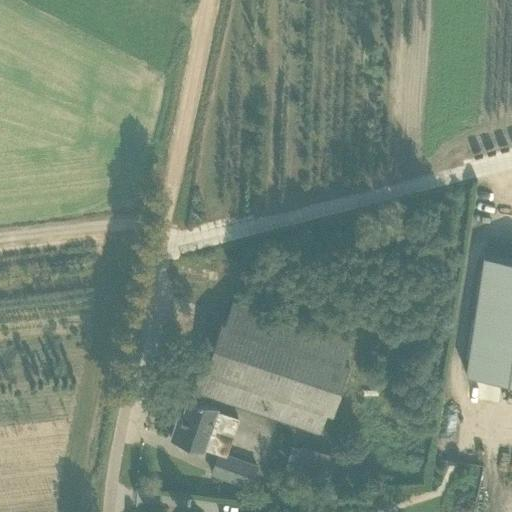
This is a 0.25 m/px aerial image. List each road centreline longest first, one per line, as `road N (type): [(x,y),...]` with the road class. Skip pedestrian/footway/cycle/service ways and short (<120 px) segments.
road 1 (unclassified): [(109,511),(120,417),(159,240)]
road 2 (track): [(159,240),(210,0)]
